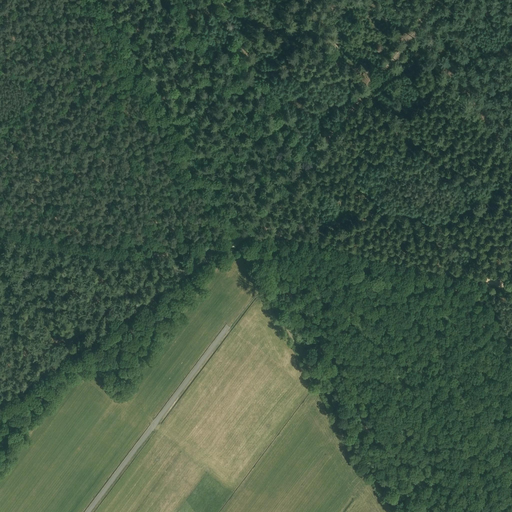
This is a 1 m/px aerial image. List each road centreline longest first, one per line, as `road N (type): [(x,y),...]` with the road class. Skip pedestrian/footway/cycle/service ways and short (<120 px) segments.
road 1 (track): [(396,511),(235,237)]
road 2 (track): [(235,237),(0,402)]
road 3 (track): [(417,27),(235,237)]
road 4 (track): [(0,228),(85,251),(149,255),(235,237)]
road 5 (unclassified): [(88,511),(226,328)]
road 6 (track): [(145,91),(235,237)]
road 7 (track): [(235,237),(279,234),(391,258)]
road 8 (track): [(0,140),(110,31)]
road 9 (track): [(391,258),(511,285)]
